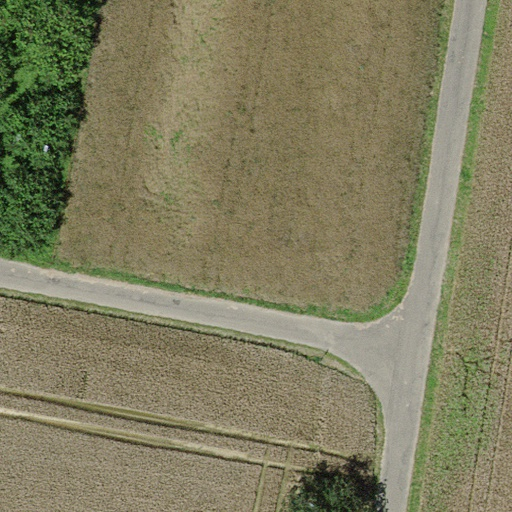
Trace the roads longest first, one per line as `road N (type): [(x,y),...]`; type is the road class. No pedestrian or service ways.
road 1 (track): [(401,511),(416,356),(473,0)]
road 2 (track): [(416,356),(0,277)]
